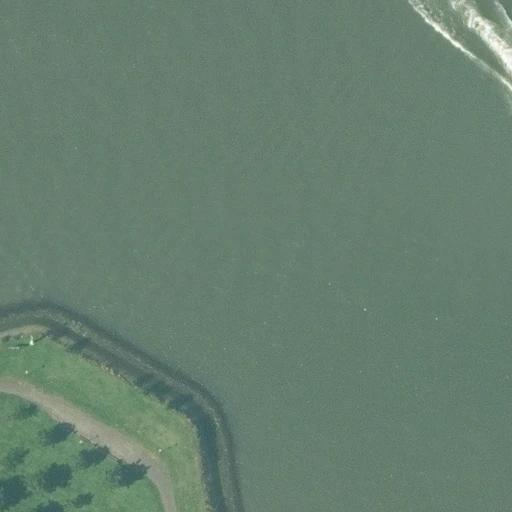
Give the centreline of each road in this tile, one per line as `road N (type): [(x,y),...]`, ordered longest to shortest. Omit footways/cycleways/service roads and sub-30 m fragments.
road 1 (trunk): [(357,0),(354,511)]
road 2 (trunk): [(388,511),(390,0)]
